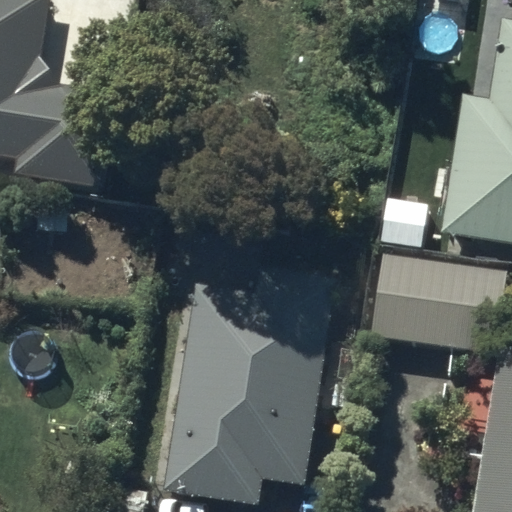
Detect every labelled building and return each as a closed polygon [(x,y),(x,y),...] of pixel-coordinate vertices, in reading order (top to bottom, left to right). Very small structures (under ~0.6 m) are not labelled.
[(48,0),(0,0),(0,154),(15,157),(14,169),(80,178),(91,86),(59,82),(41,53),(48,0)] [(511,15),(501,14),(488,95),(461,92),(441,228),(511,238),(511,15)] [(506,264),(382,250),(372,332),(496,347),(506,264)] [(334,274),(253,264),(250,287),(194,280),(167,486),(261,498),(263,473),(308,478),(334,274)] [(511,511),(511,340),(503,339),(474,511),(511,511)]
